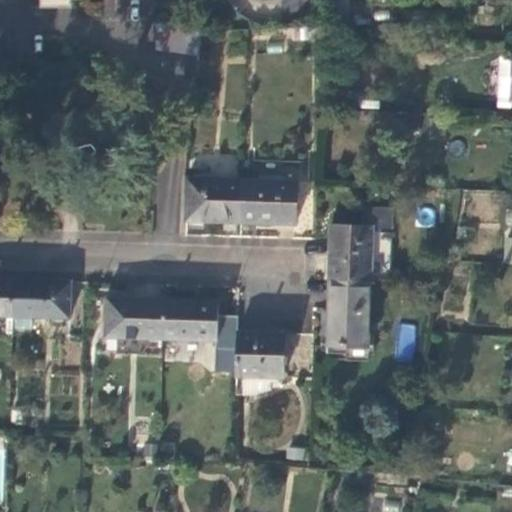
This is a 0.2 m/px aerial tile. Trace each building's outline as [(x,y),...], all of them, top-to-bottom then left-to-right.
[(321,0),(321,20),(339,21),(340,0),(321,0)] [(189,21),(152,21),(152,48),(184,50),(187,29),(189,29),(189,21)] [(201,31),(187,29),(184,50),(198,51),(201,31)] [(511,54),(503,54),(500,98),(511,98),(511,54)] [(215,217),(242,218),(244,175),(190,173),(188,216),(215,217)] [(299,177),(244,175),(242,218),(272,219),(297,220),(299,177)] [(332,252),(331,276),(372,277),(392,278),(393,235),(374,234),(374,223),(392,224),(393,205),(366,204),(365,223),(333,222),(332,252)] [(369,342),(372,277),(331,276),(330,306),(329,341),(369,342)] [(0,313),(17,314),(18,278),(0,277),(0,313)] [(73,316),(75,279),(45,279),(18,278),(17,314),(73,316)] [(141,350),(166,351),(167,335),(168,295),(141,294),(111,294),(109,332),(142,334),(141,350)] [(195,297),(168,295),(167,335),(221,336),(222,298),(195,297)] [(286,375),(288,330),(263,329),(241,329),(238,372),(286,375)]
